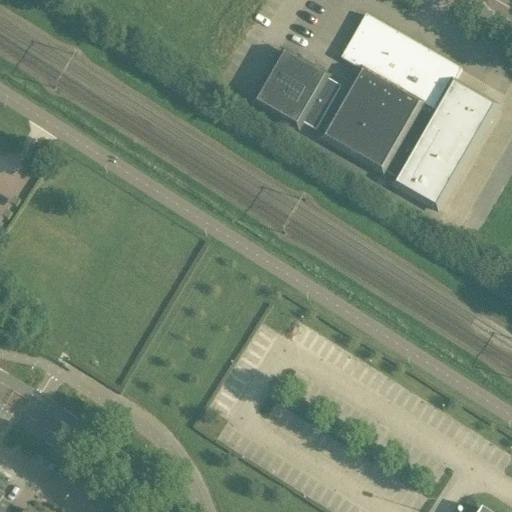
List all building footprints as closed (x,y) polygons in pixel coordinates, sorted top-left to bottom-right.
[(341,61),(362,73),(435,115),(453,83),(455,84),(462,72),(366,17),(341,61)] [(316,133),(318,129),(341,89),(328,79),(327,81),(284,54),(255,106),(298,131),(302,125),(316,133)] [(435,115),(362,73),(323,141),(383,175),(384,173),(397,181),(435,115)] [(435,115),(397,181),(394,188),(438,213),(497,109),(455,84),(453,83),(435,115)] [(8,511),(7,511),(0,507),(0,501),(2,499),(0,497),(0,511),(9,511),(12,509),(10,509),(8,511)]
